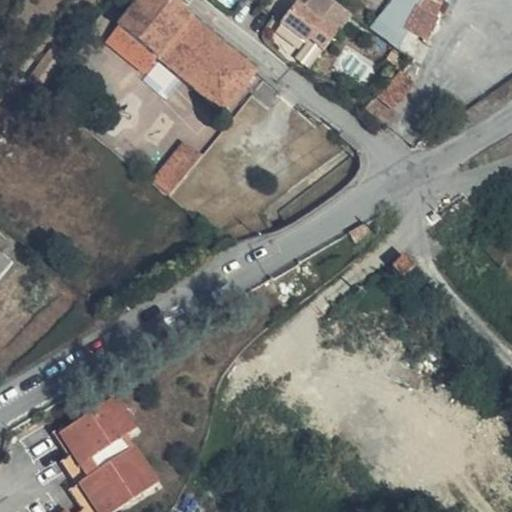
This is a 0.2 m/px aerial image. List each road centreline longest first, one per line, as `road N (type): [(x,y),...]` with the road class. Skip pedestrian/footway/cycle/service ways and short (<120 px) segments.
road 1 (unclassified): [(0,416),(409,181)]
road 2 (residential): [(190,0),(409,181)]
